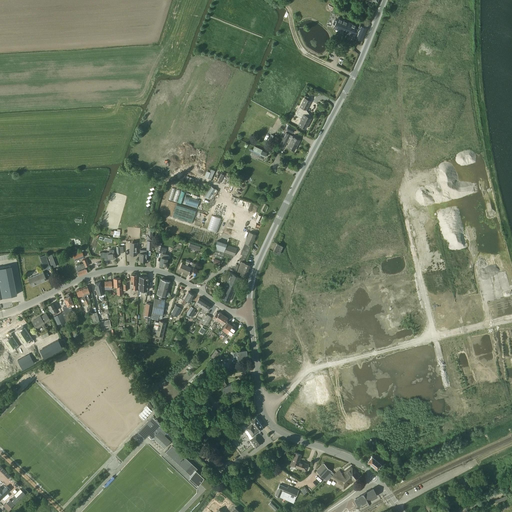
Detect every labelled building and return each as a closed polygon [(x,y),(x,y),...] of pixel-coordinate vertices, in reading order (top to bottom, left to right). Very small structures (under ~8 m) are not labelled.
[(336,21),(335,20),(334,21),(332,23),(333,25),(335,25),(333,28),(341,31),(341,32),(344,33),(344,32),(352,36),(353,33),(356,34),(355,37),(363,40),(367,28),(360,25),(358,30),(355,28),(356,25),(338,18),(336,21)] [(304,98),(299,107),(296,113),(303,116),(298,125),(306,129),(311,118),(303,114),(305,109),(306,110),(311,101),(304,98)] [(287,133),(284,138),(297,145),(300,140),(293,136),(293,137),(291,135),(287,133)] [(287,147),(288,147),(294,150),(297,145),(284,138),(279,147),(283,149),(287,142),(289,143),(287,147)] [(253,151),(258,153),(258,154),(266,157),(268,152),(255,146),(253,151)] [(223,179),(226,181),(229,175),(218,169),(215,176),(218,177),(216,181),(221,183),(223,179)] [(177,202),(181,190),(172,188),(168,199),(177,202)] [(184,204),(198,208),(200,199),(186,196),(184,204)] [(192,223),(196,210),(177,204),(173,217),(192,223)] [(212,215),(208,229),(217,232),(221,218),(212,215)] [(244,243),(245,243),(251,246),(256,234),(249,232),(244,243)] [(251,246),(245,243),(241,254),(245,256),(243,261),(245,261),(251,246)] [(279,254),(283,246),(277,243),(273,252),(279,254)] [(227,244),(224,253),(234,256),(237,248),(227,244)] [(166,248),(161,247),(159,252),(162,253),(159,265),(166,266),(169,255),(165,254),(166,248)] [(104,252),(100,253),(100,257),(104,256),(105,259),(115,258),(114,251),(114,249),(109,249),(109,252),(104,252)] [(84,257),(82,252),(73,255),(75,260),(84,257)] [(40,257),(44,268),(49,266),(45,255),(40,257)] [(76,266),(76,267),(79,276),(88,272),(85,266),(89,265),(86,259),(83,260),(84,263),(80,265),(76,266)] [(247,277),(251,265),(241,261),(237,274),(247,277)] [(182,263),(179,270),(188,274),(191,268),(182,263)] [(11,265),(0,267),(0,297),(17,294),(11,265)] [(343,346),(344,347),(341,350),(342,351),(340,353),(341,356),(368,350),(371,348),(372,349),(398,344),(391,309),(397,307),(399,319),(414,316),(412,303),(423,301),(417,268),(320,287),(321,292),(323,292),(324,294),(326,294),(334,334),(340,333),(341,334),(341,337),(337,338),(338,344),(342,343),(343,346)] [(43,272),(28,278),(32,286),(47,280),(43,272)] [(239,277),(229,272),(223,285),(224,286),(220,297),(229,301),(239,277)] [(148,276),(139,276),(139,290),(148,290),(148,276)] [(122,294),(122,288),(122,286),(120,286),(120,278),(113,278),(114,286),(117,286),(117,294),(122,294)] [(157,293),(162,295),(166,296),(168,296),(169,295),(170,293),(169,292),(167,292),(170,282),(161,279),(157,293)] [(104,293),(103,289),(101,282),(95,283),(98,295),(104,293)] [(86,305),(88,304),(82,288),(77,291),(79,297),(80,300),(84,298),(86,305)] [(184,305),(187,300),(190,302),(194,295),(188,291),(181,304),(184,305)] [(66,296),(66,297),(64,298),(67,305),(62,307),(66,315),(73,312),(70,305),(73,303),(70,295),(69,296),(68,295),(66,296)] [(197,308),(198,305),(201,307),(205,301),(199,297),(195,303),(196,303),(194,306),(197,308)] [(165,300),(161,299),(154,298),(152,313),(153,313),(159,314),(163,315),(165,300)] [(205,301),(201,307),(204,308),(202,311),(205,313),(206,310),(207,310),(208,308),(209,309),(211,307),(210,306),(210,305),(205,301)] [(144,315),(151,316),(153,303),(146,302),(144,315)] [(55,316),(57,315),(55,311),(57,310),(53,303),(48,306),(52,312),(52,311),(53,312),(55,316)] [(177,317),(182,308),(176,305),(171,313),(177,317)] [(191,306),(187,313),(191,316),(194,311),(195,309),(191,306)] [(215,327),(219,321),(224,315),(220,312),(219,312),(217,311),(212,318),(215,320),(215,318),(217,320),(215,323),(214,323),(212,327),(214,328),(215,327)] [(61,312),(57,315),(55,316),(54,316),(58,326),(66,322),(61,312)] [(91,313),(93,321),(93,323),(99,321),(99,319),(97,312),(91,313)] [(40,316),(32,322),(37,328),(38,327),(41,325),(44,329),(46,327),(44,323),(50,319),(46,313),(41,317),(40,316)] [(208,315),(203,323),(207,325),(212,317),(208,315)] [(217,328),(221,322),(223,324),(228,318),(224,315),(219,321),(215,327),(217,328)] [(283,346),(287,367),(301,364),(297,347),(299,347),(296,328),(290,329),(287,316),(265,320),(269,338),(262,339),(264,350),(283,346)] [(110,320),(100,322),(102,331),(112,329),(110,320)] [(153,331),(157,332),(156,334),(162,336),(166,322),(159,321),(159,322),(155,321),(153,331)] [(222,334),(224,336),(226,332),(232,325),(227,322),(222,329),(224,331),(222,334)] [(224,340),(228,334),(231,335),(236,328),(232,325),(226,332),(224,336),(223,337),(222,339),(224,340)] [(23,327),(18,331),(26,342),(31,339),(23,327)] [(13,337),(7,341),(13,350),(19,346),(13,337)] [(57,341),(45,347),(49,356),(62,351),(57,341)] [(371,363),(313,374),(326,439),(375,429),(372,411),(380,410),(381,411),(383,411),(382,410),(380,403),(384,402),(387,403),(387,404),(388,405),(387,409),(388,416),(392,418),(400,457),(404,448),(415,452),(417,452),(411,419),(450,411),(436,346),(416,350),(414,356),(404,358),(399,356),(380,360),(379,356),(370,358),(371,363)] [(215,359),(220,353),(216,350),(211,356),(215,359)] [(233,356),(238,355),(238,359),(247,357),(246,350),(233,351),(233,356)] [(31,361),(22,366),(25,371),(34,365),(31,361)] [(18,368),(9,375),(12,379),(22,373),(18,368)] [(236,390),(233,382),(223,387),(226,394),(236,390)] [(153,411),(148,407),(147,406),(139,415),(144,420),(147,417),(153,411)] [(153,415),(150,419),(137,432),(144,440),(150,434),(165,448),(171,442),(164,435),(166,433),(162,429),(163,427),(159,423),(160,423),(157,420),(157,419),(153,415)] [(255,436),(254,434),(263,428),(255,417),(250,420),(252,422),(246,426),(252,435),(253,437),(250,440),(255,448),(262,443),(256,435),(255,436)] [(425,447),(458,434),(452,418),(418,432),(425,447)] [(204,446),(201,443),(195,450),(203,458),(210,451),(204,446)] [(165,452),(185,471),(186,471),(191,475),(190,476),(198,484),(204,477),(196,470),(197,469),(192,464),(172,445),(165,452)] [(291,466),(295,467),(306,471),(308,464),(299,461),(301,454),(295,452),(291,464),(292,464),(291,466)] [(372,456),(367,462),(377,470),(378,469),(381,464),(383,462),(375,455),(373,457),(372,456)] [(324,479),(330,473),(331,471),(332,471),(324,463),(316,471),(324,479)] [(0,470),(8,479),(11,476),(0,465),(0,470)] [(331,471),(330,473),(332,476),(343,489),(354,481),(359,476),(351,466),(343,472),(342,473),(339,470),(334,474),(331,471)] [(0,499),(0,500),(11,489),(7,485),(3,489),(1,486),(0,487),(0,499)] [(285,490),(283,495),(288,497),(289,495),(295,497),(298,490),(288,486),(286,491),(285,490)] [(12,501),(10,499),(7,502),(12,507),(26,493),(21,488),(12,497),(14,499),(12,501)] [(377,495),(373,488),(366,492),(362,494),(362,495),(355,499),(359,506),(366,502),(367,503),(370,501),(370,500),(377,495)]
